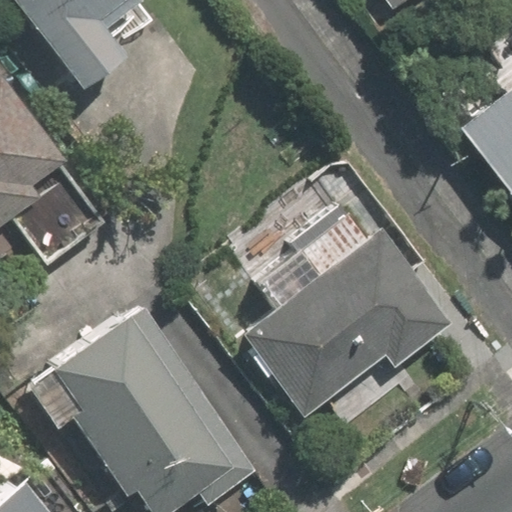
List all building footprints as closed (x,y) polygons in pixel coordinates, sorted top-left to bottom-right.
[(16,0),(84,85),(126,52),(101,21),(126,0),(16,0)] [(438,113),(511,212),(511,67),(491,84),(485,76),(438,113)] [(32,185),(61,165),(68,159),(3,74),(0,76),(0,248),(3,247),(0,242),(0,228),(13,219),(42,197),(32,185)] [(47,264),(103,220),(61,165),(32,185),(42,197),(13,219),(47,264)] [(239,332),(297,415),(381,354),(387,362),(444,321),(376,227),(363,235),(344,210),(340,213),(332,201),(283,236),(295,251),(259,275),(280,304),(239,332)] [(205,505),(254,473),(144,307),(54,366),(57,370),(31,388),(58,430),(73,418),(125,498),(136,490),(150,511),(168,511),(197,493),(205,505)] [(0,470),(0,511),(53,511),(14,460),(0,470)]
